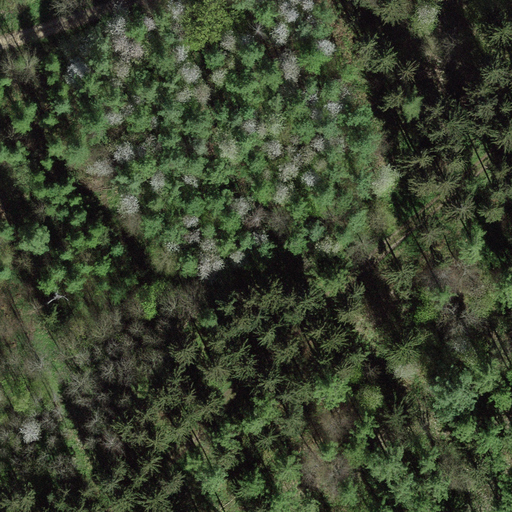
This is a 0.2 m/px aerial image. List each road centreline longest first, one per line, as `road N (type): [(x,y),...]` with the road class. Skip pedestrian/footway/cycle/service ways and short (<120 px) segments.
road 1 (track): [(115,511),(338,284),(511,136)]
road 2 (track): [(0,42),(137,0)]
